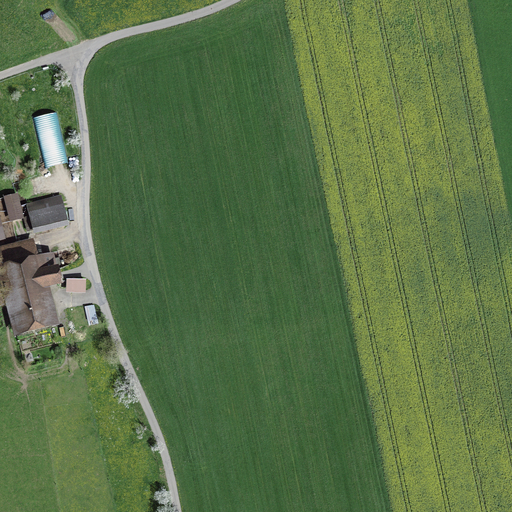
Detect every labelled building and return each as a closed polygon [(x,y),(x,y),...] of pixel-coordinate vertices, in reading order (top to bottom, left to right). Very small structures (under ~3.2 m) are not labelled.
[(32,116),(46,165),(68,159),(54,109),(32,116)] [(18,196),(0,200),(0,243),(7,241),(3,227),(24,221),(18,196)] [(63,197),(29,206),(35,230),(69,222),(63,197)] [(34,241),(0,249),(0,281),(16,342),(62,330),(52,291),(63,288),(55,254),(39,258),(34,241)] [(69,288),(87,288),(87,276),(69,276),(69,288)]
